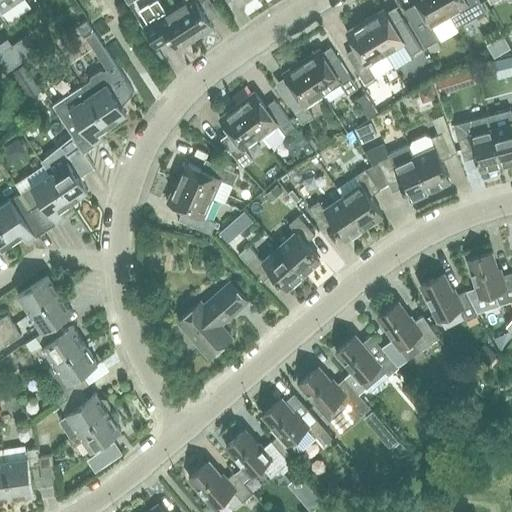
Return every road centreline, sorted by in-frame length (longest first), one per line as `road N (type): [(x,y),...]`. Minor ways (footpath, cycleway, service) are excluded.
road 1 (residential): [(189,437),(393,257),(475,210),(511,201)]
road 2 (residential): [(113,265),(124,195),(164,116),(198,81),(332,0)]
road 3 (residential): [(189,437),(138,363),(119,319),(113,265)]
road 4 (residential): [(88,511),(189,437)]
road 5 (residential): [(0,291),(36,264),(113,265)]
